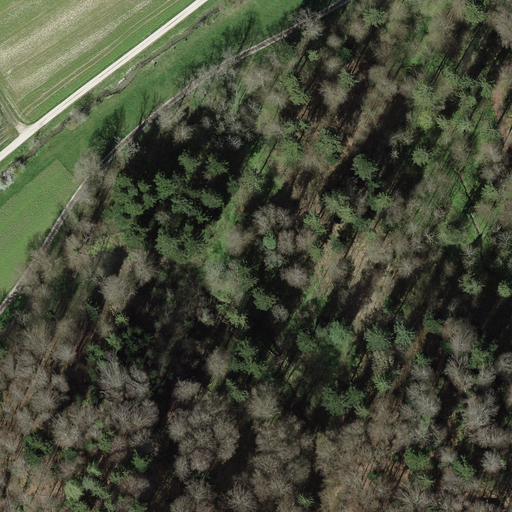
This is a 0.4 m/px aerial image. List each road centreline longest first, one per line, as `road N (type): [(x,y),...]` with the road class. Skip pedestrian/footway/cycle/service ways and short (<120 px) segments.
road 1 (track): [(0,310),(78,193),(122,143),(203,78),(345,0)]
road 2 (track): [(204,0),(0,157)]
